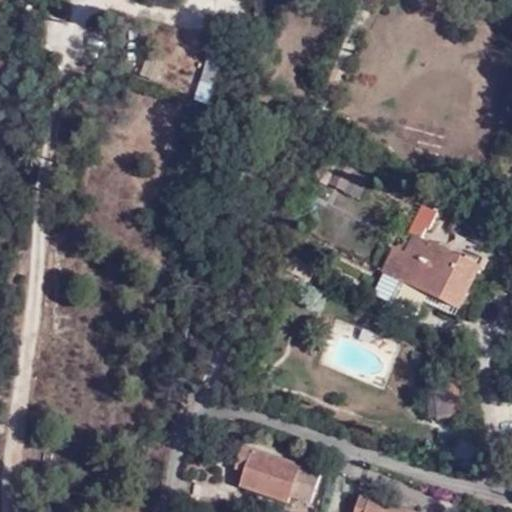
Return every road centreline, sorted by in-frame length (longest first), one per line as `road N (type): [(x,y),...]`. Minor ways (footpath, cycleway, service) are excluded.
road 1 (unknown): [(90,23),(41,229),(14,511)]
road 2 (residential): [(511,507),(208,409),(185,428),(172,511)]
